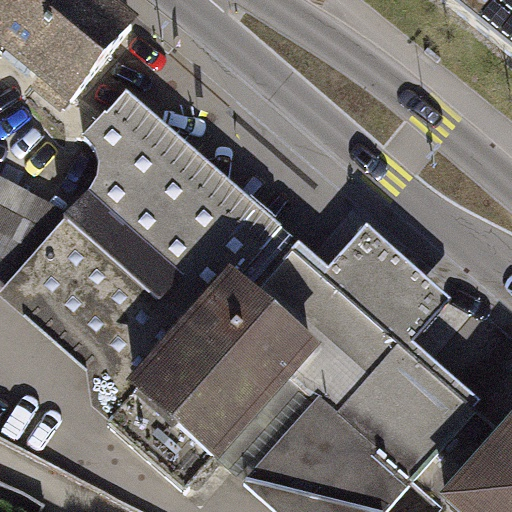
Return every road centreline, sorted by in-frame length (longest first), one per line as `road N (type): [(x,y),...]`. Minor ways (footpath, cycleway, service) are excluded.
road 1 (secondary): [(194,0),(224,38),(511,283)]
road 2 (secondary): [(511,186),(368,65),(268,0)]
